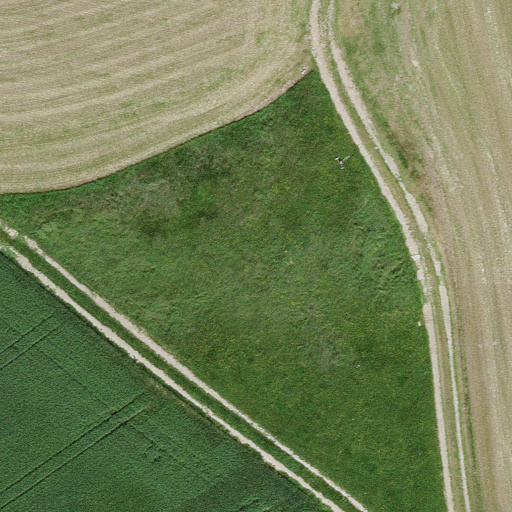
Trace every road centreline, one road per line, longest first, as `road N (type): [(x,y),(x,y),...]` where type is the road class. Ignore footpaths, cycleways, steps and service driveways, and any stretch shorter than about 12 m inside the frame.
road 1 (track): [(466,511),(428,257),(411,209),(341,88),(326,0)]
road 2 (track): [(347,511),(28,254),(0,242)]
